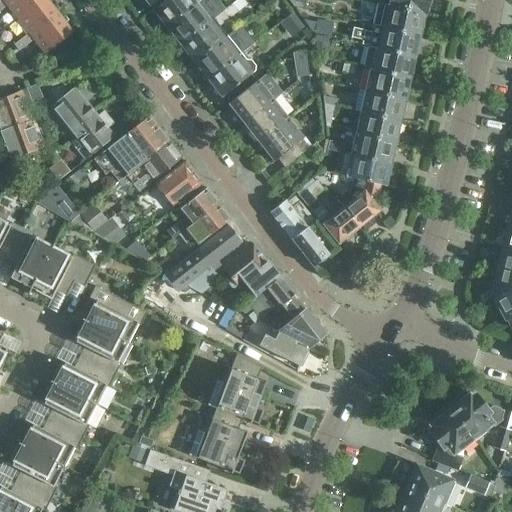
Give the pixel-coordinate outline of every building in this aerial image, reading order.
[(7,5),(18,19),(42,0),(6,0),(5,2),(7,5)] [(34,39),(32,36),(59,15),(46,0),(42,0),(18,19),(29,33),(21,39),(26,45),(34,39)] [(167,27),(199,2),(197,0),(165,0),(153,9),(160,18),(159,20),(164,26),(166,26),(167,27)] [(180,44),(181,45),(213,20),(205,9),(212,4),(209,0),(202,0),(199,2),(167,27),(173,35),(173,38),(177,43),(180,44)] [(288,0),(295,8),(307,11),(309,0),(288,0)] [(390,0),(389,6),(424,14),(424,15),(425,15),(425,13),(428,11),(429,5),(428,2),(428,0),(390,0)] [(378,4),(373,25),(419,36),(419,34),(422,33),(423,26),(422,23),(424,15),(424,14),(389,6),(385,5),(378,4)] [(194,61),(195,62),(223,40),(216,31),(238,13),(232,5),(213,20),(181,45),(187,53),(187,55),(191,61),(194,61)] [(290,37),(302,29),(304,27),(293,13),(279,23),(290,37)] [(46,54),(72,33),(59,15),(32,36),(34,39),(46,54)] [(333,23),(317,19),(316,23),(303,21),(311,31),(314,32),(314,33),(330,36),(333,23)] [(246,23),(236,30),(241,36),(250,29),(246,23)] [(373,25),(368,47),(414,57),(414,56),(417,54),(418,47),(417,45),(419,36),(373,25)] [(328,51),(330,40),(330,38),(314,35),(316,48),(328,51)] [(207,79),(208,80),(237,57),(236,57),(230,48),(233,46),(227,37),(223,40),(195,62),(201,70),(200,73),(205,78),(207,79)] [(19,51),(26,45),(21,39),(14,45),(19,51)] [(363,68),(370,70),(409,79),(410,77),(412,76),(414,69),(412,66),(414,57),(368,47),(363,68)] [(304,53),(292,55),(296,79),(308,77),(304,53)] [(237,57),(208,80),(214,87),(214,90),(218,96),(221,96),(222,98),(251,75),(243,65),(246,63),(240,54),(236,57),(237,57)] [(355,66),(339,63),(337,72),(353,75),(355,66)] [(370,70),(368,77),(363,76),(360,90),(404,100),(405,99),(407,97),(409,90),(407,88),(409,79),(370,70)] [(228,105),(243,124),(273,101),(258,82),(228,105)] [(27,90),(32,104),(42,96),(37,85),(27,90)] [(64,135),(70,130),(77,139),(88,131),(81,122),(92,113),(85,104),(92,98),(84,89),(77,94),(75,90),(52,108),(52,109),(43,116),(53,129),(56,126),(64,135)] [(404,100),(360,90),(359,90),(354,112),(364,114),(399,122),(402,113),(404,111),(405,104),(404,102),(404,100)] [(21,91),(0,99),(0,129),(1,131),(32,119),(21,91)] [(323,104),(334,106),(335,106),(336,100),(323,97),(323,104)] [(243,124),(258,143),(288,120),(273,101),(243,124)] [(323,104),(326,126),(329,127),(334,106),(323,104)] [(96,118),(92,113),(81,122),(88,131),(77,139),(84,148),(80,151),(86,158),(112,137),(106,130),(111,125),(102,114),(96,118)] [(355,135),(359,135),(395,143),(399,122),(364,114),(362,125),(357,124),(355,135)] [(110,171),(119,182),(170,142),(150,116),(94,160),(106,175),(110,171)] [(0,140),(2,146),(37,133),(32,119),(1,131),(0,131),(0,140)] [(303,139),(288,120),(258,143),(273,162),(277,159),(284,169),(303,154),(296,145),(303,139)] [(10,160),(42,147),(37,133),(2,146),(7,160),(10,158),(10,160)] [(44,139),(50,149),(61,143),(55,133),(44,139)] [(350,156),(354,157),(355,156),(390,165),(392,155),(394,154),(396,147),(394,144),(395,143),(359,135),(357,147),(353,146),(350,156)] [(325,141),(323,149),(339,153),(340,145),(325,141)] [(170,142),(119,182),(115,185),(120,193),(131,184),(137,193),(183,158),(170,142)] [(315,144),(306,152),(312,159),(321,151),(315,144)] [(357,180),(379,185),(385,187),(387,176),(389,175),(391,168),(389,166),(390,165),(355,156),(354,157),(352,168),(348,167),(345,177),(357,180)] [(58,181),(70,171),(61,160),(49,169),(58,181)] [(203,183),(194,172),(186,161),(155,184),(160,191),(168,201),(173,207),(203,183)] [(88,173),(82,166),(61,183),(67,190),(88,173)] [(337,200),(343,208),(359,228),(380,211),(375,205),(379,185),(357,180),(355,185),(337,200)] [(316,181),(307,188),(313,196),(322,189),(316,181)] [(79,214),(57,186),(56,184),(34,201),(69,222),(79,214)] [(219,204),(207,188),(181,209),(186,217),(167,232),(173,239),(179,235),(219,204)] [(298,196),(322,225),(338,245),(359,228),(343,208),(331,218),(307,188),(298,196)] [(271,214),(292,241),(315,224),(292,196),(271,214)] [(93,203),(79,214),(69,222),(92,232),(107,221),(93,203)] [(197,246),(231,219),(219,204),(179,235),(186,243),(192,238),(197,246)] [(114,217),(95,232),(114,244),(127,233),(114,217)] [(0,262),(4,264),(23,229),(11,222),(9,226),(0,221),(0,262)] [(335,251),(315,224),(292,241),(313,268),(335,251)] [(170,271),(182,287),(178,290),(182,294),(190,288),(188,286),(186,285),(210,266),(242,242),(229,226),(179,265),(169,254),(157,265),(165,275),(170,271)] [(511,229),(507,228),(507,230),(504,230),(502,238),(505,240),(502,249),(511,251),(511,229)] [(23,229),(4,264),(14,270),(9,279),(30,289),(27,293),(28,294),(53,245),(53,244),(51,248),(33,238),(34,235),(23,229)] [(124,251),(144,262),(150,257),(135,241),(124,251)] [(53,245),(28,294),(29,294),(31,290),(51,300),(56,291),(66,297),(74,282),(84,288),(95,266),(72,254),(71,258),(52,248),(54,245),(53,245)] [(279,277),(253,245),(223,268),(230,277),(226,280),(233,289),(237,286),(249,301),(279,277)] [(492,292),(496,299),(511,290),(511,256),(501,254),(501,256),(499,257),(497,265),(498,266),(492,292)] [(186,285),(188,286),(200,294),(220,279),(210,266),(186,285)] [(279,277),(249,301),(239,310),(245,314),(252,308),(261,319),(272,310),(275,313),(282,307),(290,317),(303,306),(279,277)] [(505,320),(507,320),(511,316),(511,290),(496,299),(494,300),(496,303),(495,304),(498,311),(501,311),(503,316),(505,320)] [(81,320),(130,345),(131,344),(127,343),(137,324),(140,326),(147,313),(111,295),(105,306),(96,301),(86,321),(82,319),(81,320)] [(267,326),(279,331),(309,347),(325,334),(305,310),(290,322),(283,314),(277,319),(267,326)] [(84,347),(79,357),(114,376),(121,364),(117,362),(127,344),(130,345),(81,320),(85,322),(75,343),(84,347)] [(223,330),(232,335),(235,329),(226,325),(223,330)] [(309,347),(279,331),(275,340),(265,335),(260,345),(298,365),(300,367),(303,363),(307,353),(306,351),(308,347),(309,347)] [(253,347),(253,346),(257,340),(246,334),(242,340),(253,347)] [(251,424),(251,422),(258,425),(263,411),(256,408),(266,382),(265,382),(265,383),(257,380),(261,368),(237,354),(225,384),(217,381),(207,406),(216,409),(242,418),(242,419),(250,422),(249,423),(251,424)] [(50,381),(98,407),(99,406),(95,404),(105,386),(108,388),(114,376),(79,357),(74,368),(65,363),(54,383),(50,381)] [(52,409),(47,419),(83,438),(89,426),(85,424),(95,406),(98,407),(50,381),(49,382),(54,384),(43,404),(52,409)] [(459,398),(447,408),(472,439),(483,431),(485,434),(501,421),(503,412),(494,410),(489,414),(476,396),(471,400),(468,397),(462,402),(459,398)] [(472,439),(447,408),(434,417),(437,421),(431,426),(434,429),(429,433),(442,450),(447,446),(455,457),(464,450),(462,447),(472,439)] [(216,409),(207,433),(198,430),(189,455),(231,472),(230,474),(231,474),(232,472),(239,475),(244,461),(237,458),(247,432),(246,432),(246,433),(238,430),(242,419),(242,418),(216,409)] [(302,430),(309,433),(314,420),(307,417),(302,430)] [(18,443),(67,468),(64,466),(73,448),(77,450),(83,438),(47,419),(42,429),(33,425),(22,445),(18,443)] [(504,452),(510,432),(499,429),(493,449),(504,452)] [(153,440),(141,436),(139,443),(150,447),(153,440)] [(20,471),(15,481),(51,499),(57,487),(54,486),(63,467),(66,469),(67,468),(18,443),(18,444),(22,446),(11,466),(20,471)] [(147,450),(132,445),(128,457),(143,463),(147,450)] [(174,510),(180,511),(214,511),(216,509),(220,510),(228,490),(206,482),(210,471),(168,456),(150,450),(144,465),(173,476),(169,487),(179,490),(177,495),(179,495),(174,510)] [(404,488),(441,503),(447,491),(451,492),(455,482),(417,467),(413,475),(410,474),(404,488)] [(506,495),(509,476),(496,477),(494,487),(495,487),(494,491),(506,495)] [(491,499),(494,491),(495,487),(494,487),(480,481),(470,477),(466,488),(491,499)] [(0,511),(39,511),(41,510),(45,511),(51,499),(15,481),(10,491),(1,487),(0,488),(0,511)] [(398,510),(403,511),(448,511),(451,507),(441,503),(404,488),(399,501),(401,502),(398,510)]
